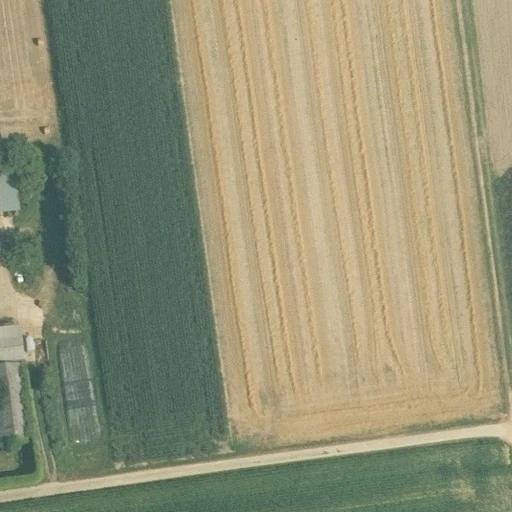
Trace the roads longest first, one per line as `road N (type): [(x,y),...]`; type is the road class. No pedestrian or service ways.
road 1 (track): [(0,495),(511,433)]
road 2 (track): [(511,392),(459,0)]
